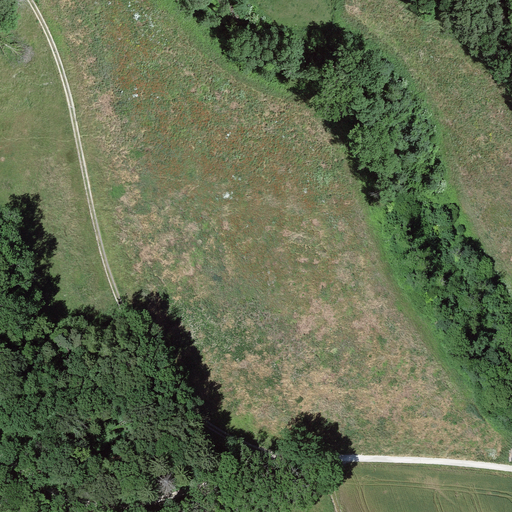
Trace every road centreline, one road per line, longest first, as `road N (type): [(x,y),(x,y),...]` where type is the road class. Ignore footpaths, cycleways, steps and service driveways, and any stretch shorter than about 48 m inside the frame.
road 1 (track): [(24,0),(61,67),(106,270),(135,336),(180,399),(224,433),(286,458)]
road 2 (track): [(511,468),(286,458)]
road 3 (unknown): [(246,442),(207,473),(125,511)]
